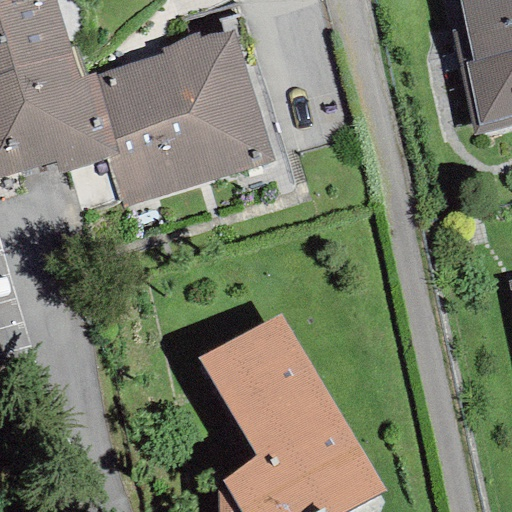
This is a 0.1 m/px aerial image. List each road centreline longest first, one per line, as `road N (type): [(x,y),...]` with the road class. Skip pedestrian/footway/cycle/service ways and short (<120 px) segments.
road 1 (residential): [(459,511),(342,0)]
road 2 (unknown): [(95,511),(5,271)]
